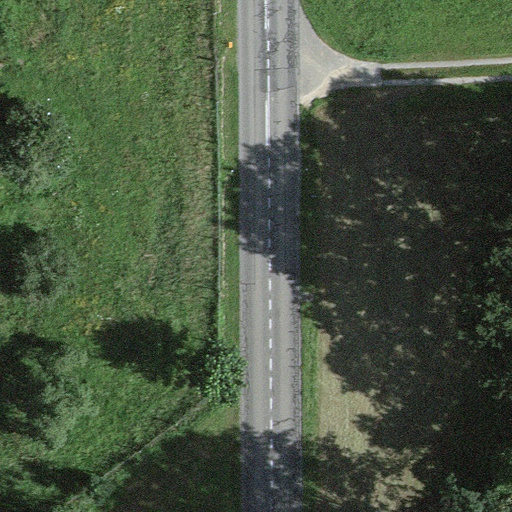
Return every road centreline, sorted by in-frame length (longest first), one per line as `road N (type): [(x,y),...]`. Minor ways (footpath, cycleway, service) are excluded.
road 1 (secondary): [(267,0),(270,511)]
road 2 (track): [(511,74),(267,82)]
